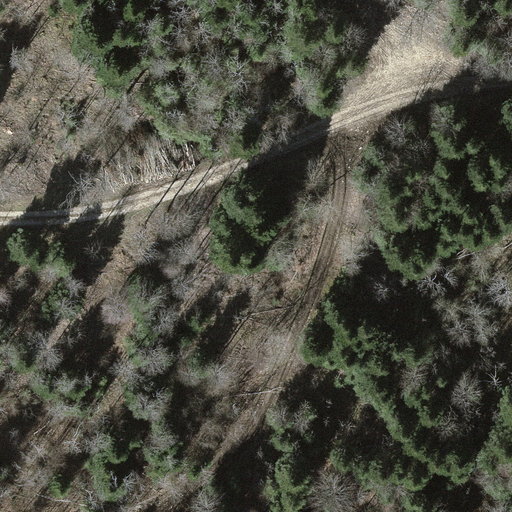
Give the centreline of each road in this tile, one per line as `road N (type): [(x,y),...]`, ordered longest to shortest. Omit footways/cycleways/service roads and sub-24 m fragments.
road 1 (track): [(368,108),(292,353),(218,468),(168,511)]
road 2 (track): [(368,108),(198,184),(74,217),(0,216)]
road 3 (track): [(511,80),(368,108)]
